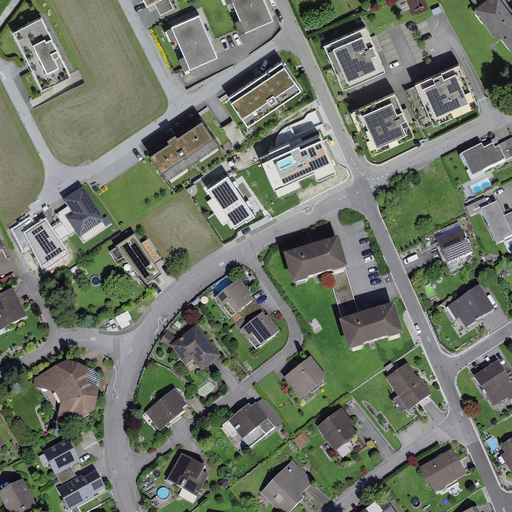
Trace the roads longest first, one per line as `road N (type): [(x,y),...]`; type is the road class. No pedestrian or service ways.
road 1 (residential): [(125,484),(291,354),(300,336),(247,248)]
road 2 (residential): [(461,415),(366,186)]
road 3 (residential): [(366,186),(294,33)]
road 4 (residential): [(366,186),(511,114)]
road 5 (residential): [(332,511),(461,415)]
road 6 (residential): [(132,351),(174,298),(247,248)]
road 7 (residential): [(0,59),(66,187)]
road 8 (residential): [(0,375),(60,340),(132,351)]
road 9 (residential): [(183,109),(66,187)]
road 10 (residential): [(125,484),(116,433),(132,351)]
road 11 (residential): [(294,33),(183,109)]
road 12 (residential): [(247,248),(366,186)]
road 13 (residential): [(125,0),(183,109)]
